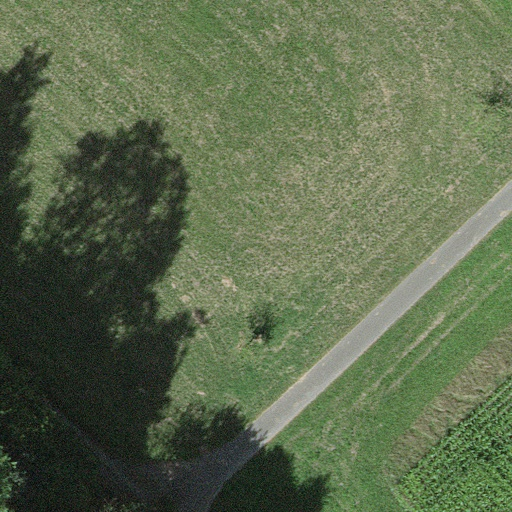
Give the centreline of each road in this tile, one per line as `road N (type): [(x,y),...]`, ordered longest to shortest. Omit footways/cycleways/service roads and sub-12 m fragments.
road 1 (track): [(511,195),(178,511)]
road 2 (track): [(147,511),(0,383)]
